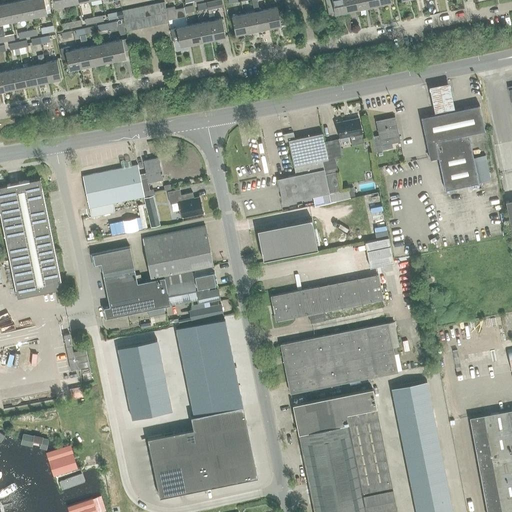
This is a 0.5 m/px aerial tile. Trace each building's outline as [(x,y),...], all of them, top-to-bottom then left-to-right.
[(31,0),(22,0),(20,1),(24,19),(35,17),(31,0)] [(46,14),(43,0),(31,0),(35,17),(46,14)] [(221,0),(218,0),(207,3),(208,9),(213,9),(223,6),(221,0)] [(254,12),(258,31),(269,28),(265,10),(259,11),(257,0),(252,2),(254,12)] [(324,0),(328,14),(334,13),(334,14),(345,12),(343,0),(324,0)] [(343,0),(345,12),(357,9),(354,0),(343,0)] [(354,0),(357,9),(368,7),(366,0),(354,0)] [(24,19),(20,1),(9,3),(13,21),(24,19)] [(0,17),(1,24),(13,21),(9,3),(0,4),(0,17)] [(175,17),(176,15),(175,9),(174,6),(166,8),(168,18),(175,17)] [(281,26),(277,7),(265,10),(269,28),(281,26)] [(243,15),(246,33),(258,31),(254,12),(243,15)] [(213,14),(208,15),(209,22),(210,22),(213,40),(225,38),(221,19),(214,21),(213,14)] [(235,35),(246,33),(243,15),(231,17),(235,35)] [(210,22),(209,22),(198,24),(202,42),(213,40),(210,22)] [(202,42),(198,24),(187,26),(191,45),(202,42)] [(187,26),(176,29),(170,30),(172,41),(178,40),(179,47),(191,45),(187,26)] [(121,40),(110,43),(114,61),(125,59),(124,52),(121,40)] [(102,63),(114,61),(110,43),(99,45),(102,63)] [(87,47),(91,66),(102,63),(99,45),(87,47)] [(76,49),(70,51),(69,47),(60,49),(62,60),(66,59),(69,70),(80,68),(76,49)] [(91,66),(87,47),(76,49),(80,68),(91,66)] [(45,63),(49,81),(60,79),(56,60),(45,63)] [(34,65),(38,84),(49,81),(45,63),(34,65)] [(22,68),(26,86),(38,84),(34,65),(22,68)] [(15,89),(26,86),(22,68),(11,70),(15,89)] [(15,89),(11,70),(0,72),(0,74),(4,91),(15,89)] [(430,84),(435,110),(455,106),(450,80),(430,84)] [(485,155),(473,158),(468,134),(484,130),(479,105),(421,117),(429,159),(438,157),(445,190),(478,183),(491,180),(485,155)] [(400,141),(395,117),(376,121),(379,135),(371,137),(374,152),(382,150),(381,145),(400,141)] [(358,118),(336,122),(339,137),(350,135),(352,145),(364,142),(362,132),(358,118)] [(288,140),(296,174),(324,168),(322,159),(328,158),(324,142),(322,132),(295,138),(293,132),(284,134),(285,141),(288,140)] [(332,201),(351,197),(348,187),(340,189),(336,171),(337,170),(334,157),(341,155),(338,139),(324,142),(328,158),(322,159),(324,168),(330,191),(332,201)] [(143,161),(147,178),(141,179),(143,191),(150,190),(148,180),(155,179),(155,181),(163,180),(158,158),(143,161)] [(122,168),(83,176),(89,207),(90,212),(91,217),(115,212),(115,211),(113,202),(144,196),(137,165),(127,167),(126,161),(121,162),(122,168)] [(330,191),(324,168),(296,174),(278,178),(284,201),(328,191),(330,191)] [(63,288),(40,178),(0,186),(0,215),(17,297),(63,288)] [(181,217),(202,212),(199,198),(194,199),(192,193),(180,195),(179,189),(167,192),(170,204),(179,202),(181,209),(179,210),(181,217)] [(161,225),(154,196),(144,198),(151,227),(161,225)] [(312,219),(257,230),(263,260),(318,249),(312,219)] [(194,269),(213,265),(205,226),(144,238),(152,278),(194,269)] [(387,230),(375,232),(376,240),(388,237),(387,230)] [(376,240),(365,242),(370,267),(394,263),(388,237),(376,240)] [(101,263),(110,306),(104,307),(106,318),(170,304),(198,298),(199,303),(218,298),(216,289),(218,288),(209,290),(208,288),(196,291),(192,270),(165,276),(165,277),(138,282),(130,246),(93,254),(95,264),(101,263)] [(214,270),(213,265),(194,269),(198,289),(217,285),(214,270)] [(276,320),(309,314),(311,323),(325,320),(323,311),(382,299),(377,275),(271,296),(276,320)] [(222,305),(193,311),(194,321),(224,315),(222,305)] [(149,316),(150,323),(166,319),(165,313),(149,316)] [(227,327),(226,327),(224,318),(176,328),(194,415),(190,416),(191,417),(242,406),(240,397),(241,397),(227,327)] [(396,331),(394,322),(394,321),(387,322),(392,347),(396,346),(399,346),(396,331)] [(387,322),(327,335),(281,344),(290,393),(397,371),(394,354),(398,353),(396,346),(392,347),(387,322)] [(73,351),(69,333),(63,335),(71,370),(89,367),(85,349),(73,351)] [(118,348),(132,419),(172,410),(157,340),(118,348)] [(511,511),(511,348),(507,349),(511,371),(511,409),(503,411),(469,417),(487,511),(511,511)] [(452,511),(427,381),(391,388),(416,511),(452,511)] [(70,388),(72,397),(83,395),(81,386),(70,388)] [(293,403),(314,511),(396,511),(372,388),(293,403)] [(242,406),(191,417),(193,429),(161,435),(147,438),(160,497),(173,494),(247,479),(247,478),(256,476),(255,467),(245,416),(244,416),(242,406)] [(54,475),(78,468),(70,445),(47,452),(54,475)] [(97,511),(93,498),(69,506),(70,511),(97,511)]
